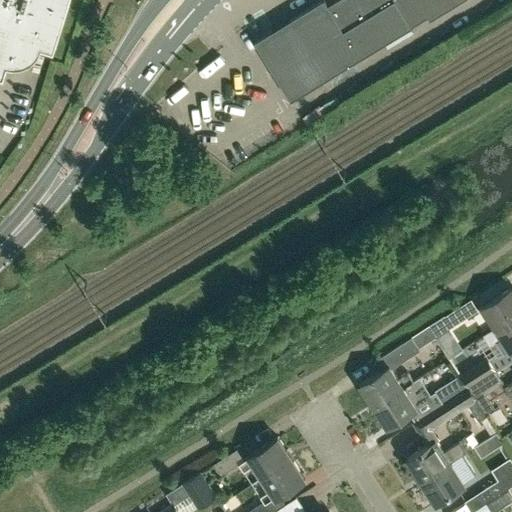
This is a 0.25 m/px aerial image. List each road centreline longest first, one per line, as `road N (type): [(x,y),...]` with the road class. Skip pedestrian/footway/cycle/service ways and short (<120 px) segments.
road 1 (primary): [(1,247),(35,224),(212,0)]
road 2 (primary): [(160,0),(1,247)]
road 3 (residential): [(384,511),(315,403)]
